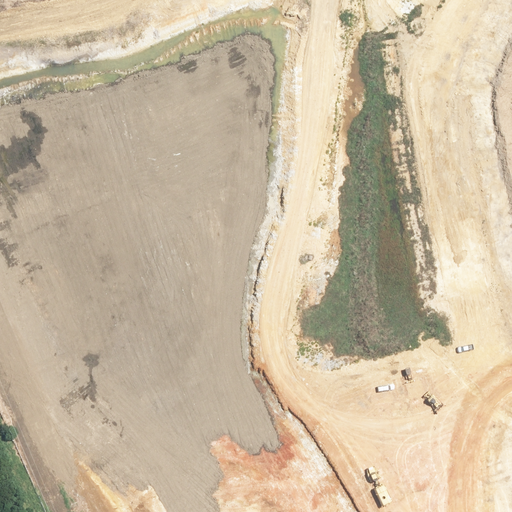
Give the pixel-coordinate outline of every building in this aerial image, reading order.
[(177,0),(180,3),(163,20),(187,47),(206,33),(202,29),(217,17),(220,21),(223,19),(224,21),(232,14),(227,7),(235,0),(177,0)] [(219,65),(225,74),(237,66),(218,37),(191,55),(205,75),(219,65)] [(430,159),(382,169),(384,176),(356,181),(363,214),(384,210),(386,221),(381,222),(385,244),(412,239),(407,213),(437,195),(430,159)] [(143,169),(120,162),(110,195),(133,202),(143,169)] [(163,174),(155,172),(150,186),(159,188),(163,174)] [(95,228),(66,242),(84,278),(112,265),(95,228)] [(422,232),(411,235),(414,247),(425,244),(422,232)] [(411,253),(409,242),(396,244),(398,256),(411,253)] [(393,271),(397,270),(391,244),(352,253),(357,279),(372,275),(374,288),(396,283),(393,271)] [(139,291),(152,282),(139,254),(102,271),(123,315),(145,304),(139,291)] [(353,268),(345,270),(348,284),(356,283),(353,268)] [(159,339),(136,343),(138,356),(161,352),(159,339)] [(131,357),(129,351),(111,357),(113,364),(131,357)] [(401,407),(375,417),(383,438),(409,428),(401,407)] [(334,436),(301,448),(309,469),(342,456),(334,436)] [(173,449),(160,454),(164,464),(177,459),(173,449)] [(214,452),(190,459),(203,500),(227,492),(214,452)] [(231,511),(228,503),(217,507),(218,511),(231,511)]
